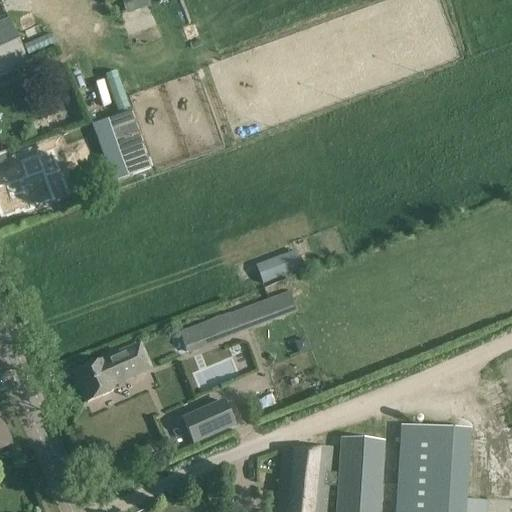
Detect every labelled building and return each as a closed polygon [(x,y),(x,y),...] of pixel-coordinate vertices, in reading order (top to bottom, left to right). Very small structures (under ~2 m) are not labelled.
[(0,77),(27,65),(7,22),(0,24),(0,77)] [(85,87),(75,65),(68,68),(77,90),(85,87)] [(128,117),(105,125),(125,182),(148,174),(128,117)] [(0,214),(2,219),(7,217),(8,217),(7,217),(23,211),(23,213),(34,209),(33,207),(48,202),(49,202),(54,200),(46,176),(60,171),(58,166),(52,150),(20,161),(21,164),(21,165),(25,174),(26,176),(20,178),(20,176),(18,177),(19,179),(10,182),(9,180),(7,181),(8,183),(5,184),(0,185),(0,214)] [(302,270),(295,252),(255,268),(261,285),(302,270)] [(297,314),(289,292),(179,332),(187,354),(297,314)] [(298,342),(296,349),(298,355),(310,351),(306,340),(298,342)] [(150,370),(139,345),(74,374),(87,404),(113,393),(111,388),(150,370)] [(233,426),(223,404),(183,422),(193,444),(233,426)] [(0,448),(12,444),(0,415),(0,448)] [(469,432),(401,428),(396,511),(487,511),(488,503),(465,502),(469,432)] [(329,474),(328,488),(338,488),(335,511),(379,511),(384,443),(341,440),(338,475),(329,474)] [(325,511),(328,488),(329,474),(331,449),(282,452),(282,453),(278,491),(277,491),(275,511),(325,511)]
